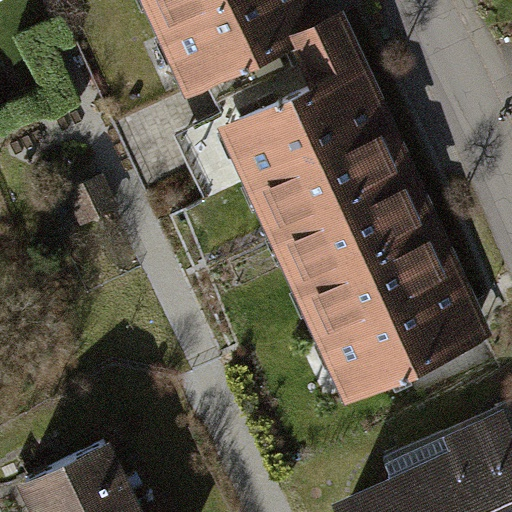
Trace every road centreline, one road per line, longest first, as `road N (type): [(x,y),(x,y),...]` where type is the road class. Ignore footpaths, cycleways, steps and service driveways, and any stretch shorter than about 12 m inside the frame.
road 1 (track): [(270,511),(132,197)]
road 2 (residential): [(511,195),(417,0)]
